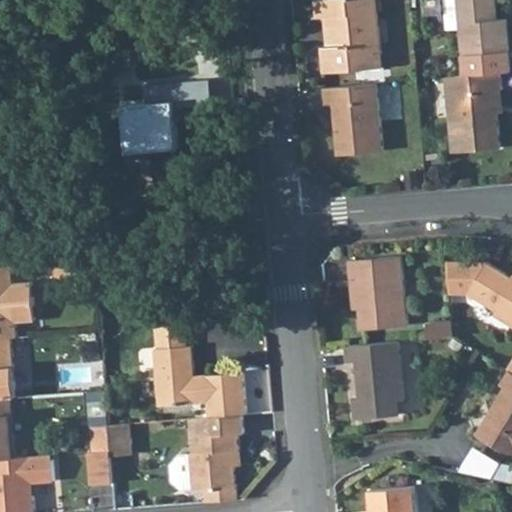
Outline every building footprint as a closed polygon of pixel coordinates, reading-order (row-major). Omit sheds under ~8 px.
[(380,54),(375,0),(314,0),(316,16),(325,16),(329,15),(330,32),(333,32),(334,43),(327,44),(321,45),(323,72),(360,68),(358,55),(380,54)] [(461,28),(458,0),(444,0),(447,29),(461,28)] [(458,0),(461,28),(466,73),(502,70),(511,69),(507,16),(498,18),(495,0),(458,0)] [(329,15),(325,16),(327,44),(334,43),(333,32),(330,32),(329,15)] [(132,54),(107,56),(108,76),(133,74),(132,54)] [(503,87),(502,70),(466,73),(447,75),(453,150),(501,146),(497,110),(495,87),(503,87)] [(213,81),(183,83),(183,85),(184,101),(177,102),(179,120),(186,120),(185,107),(215,105),(213,81)] [(383,149),(377,81),(324,86),(325,103),(333,102),(338,153),(383,149)] [(152,102),(126,105),(130,151),(155,148),(158,191),(182,189),(178,147),(181,147),(179,120),(177,102),(184,101),(183,85),(150,88),(152,102)] [(402,255),(349,259),(352,291),(358,291),(362,328),(408,324),(402,255)] [(45,260),(43,267),(76,279),(78,271),(45,260)] [(511,275),(488,261),(448,261),(451,292),(469,292),(498,309),(495,313),(511,323),(511,275)] [(0,337),(12,337),(18,336),(17,321),(36,320),(33,280),(14,282),(13,265),(0,265),(0,337)] [(76,279),(72,287),(100,294),(99,278),(78,271),(76,279)] [(454,319),(428,322),(429,337),(455,335),(454,319)] [(0,397),(11,397),(17,396),(12,337),(0,337),(0,397)] [(100,338),(85,339),(87,359),(102,358),(100,338)] [(400,340),(348,344),(350,361),(359,360),(362,395),(355,396),(357,417),(401,413),(399,398),(406,398),(400,340)] [(210,401),(211,416),(243,413),(248,413),(244,371),(196,374),(193,345),(156,347),(161,404),(210,401)] [(511,369),(501,384),(506,387),(491,410),(494,412),(480,435),(503,450),(511,451),(511,369)] [(0,457),(16,457),(11,397),(0,397),(0,457)] [(195,487),(195,490),(207,489),(237,487),(235,465),(233,450),(240,449),(239,433),(245,432),(243,413),(211,416),(192,417),(195,453),(192,454),(195,487)] [(112,449),(113,455),(129,453),(127,423),(110,424),(112,449)] [(110,424),(94,425),(96,450),(112,449),(110,424)] [(96,450),(90,451),(92,484),(115,482),(113,455),(112,449),(96,450)] [(233,450),(235,465),(242,464),(240,449),(233,450)] [(511,459),(472,451),(468,469),(511,479),(511,459)] [(192,454),(175,456),(168,465),(169,481),(178,488),(195,487),(192,454)] [(32,455),(16,457),(0,457),(0,511),(36,511),(33,483),(55,481),(54,460),(32,461),(32,455)] [(418,511),(416,484),(371,488),(373,511),(418,511)] [(237,487),(207,489),(208,501),(238,499),(237,487)]
